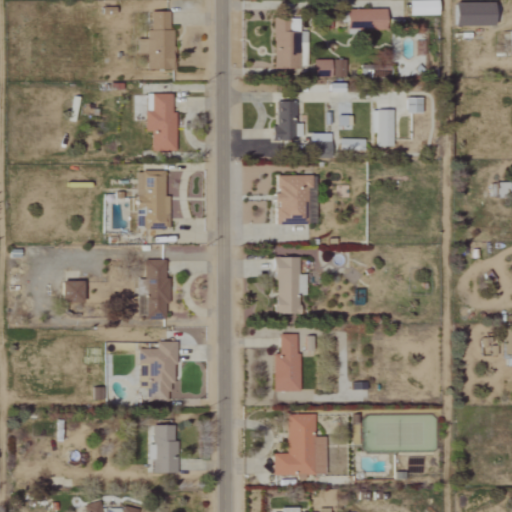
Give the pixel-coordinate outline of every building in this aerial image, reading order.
[(432,0),(417,0),(404,0),(404,15),(432,15),(432,0)] [(488,3),(449,4),(449,27),(489,26),(488,3)] [(381,30),(381,9),(339,10),(339,22),(345,22),(345,30),(381,30)] [(167,11),(145,12),(146,39),(133,39),(133,54),(145,54),(145,70),(169,69),(167,11)] [(270,19),(270,68),(304,68),(304,31),(296,31),(296,20),(270,19)] [(342,78),(342,60),(310,59),(310,77),(342,78)] [(148,151),(172,151),(172,112),(168,112),(168,94),(148,94),(148,111),(142,111),(141,131),(148,131),(148,151)] [(403,113),(418,114),(418,98),(403,98),(403,113)] [(298,124),(292,124),(293,102),(273,102),(272,127),(268,127),(267,139),(298,139),(298,124)] [(373,146),(390,146),(389,110),(368,111),(368,134),(373,134),(373,146)] [(327,134),(307,134),(306,152),(327,152),(327,134)] [(336,150),(361,151),(362,140),(336,139),(336,150)] [(165,196),(160,196),(161,172),(133,171),(132,229),(165,230),(165,196)] [(272,175),(272,193),(268,193),(268,202),(272,202),(272,223),(310,224),(310,175),(272,175)] [(295,257),(271,257),(271,314),(296,314),(296,296),(302,296),(302,275),(295,275),(295,257)] [(161,260),(138,261),(139,296),(143,296),(143,317),(162,317),(162,304),(165,304),(165,278),(162,278),(161,260)] [(78,302),(79,282),(57,281),(56,302),(78,302)] [(502,355),(511,355),(511,332),(503,332),(502,355)] [(275,355),(270,355),(269,392),(296,392),(297,353),(292,353),(293,335),(276,335),(275,355)] [(269,454),(269,477),(302,477),(302,475),(322,475),(322,437),(310,437),(310,415),(283,415),(283,454),(269,454)] [(172,426),(149,425),(149,445),(144,445),(144,460),(149,461),(149,473),(172,473),(172,426)] [(134,511),(135,510),(121,507),(107,510),(97,508),(96,502),(80,505),(81,511),(134,511)]
